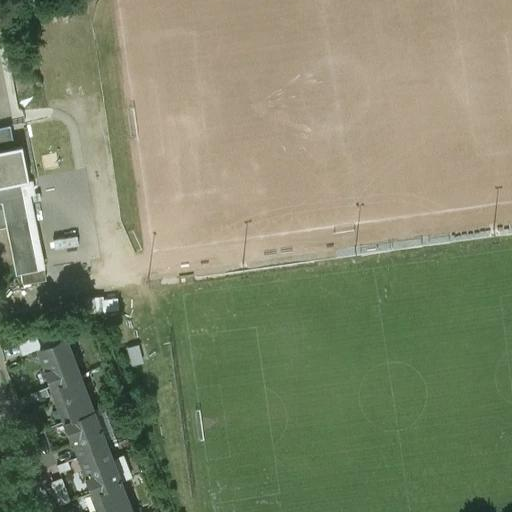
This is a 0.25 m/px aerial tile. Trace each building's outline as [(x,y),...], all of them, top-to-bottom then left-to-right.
[(21,106),(12,108),(14,117),(23,115),(21,106)] [(38,272),(23,197),(16,198),(2,129),(0,128),(0,204),(1,204),(15,276),(20,275),(38,272)] [(38,272),(20,275),(23,287),(46,282),(44,270),(38,272)] [(106,300),(82,303),(83,316),(108,313),(106,300)] [(65,340),(40,350),(47,369),(44,370),(51,387),(53,386),(54,386),(79,376),(65,340)] [(79,376),(54,386),(53,386),(61,405),(59,405),(66,422),(92,412),(79,376)] [(92,412),(66,422),(64,423),(71,439),(74,438),(81,457),(106,448),(92,412)] [(106,448),(81,457),(88,476),(85,478),(92,494),(93,494),(93,493),(120,483),(106,448)] [(130,511),(120,483),(93,493),(93,494),(100,510),(101,510),(101,511),(130,511)]
